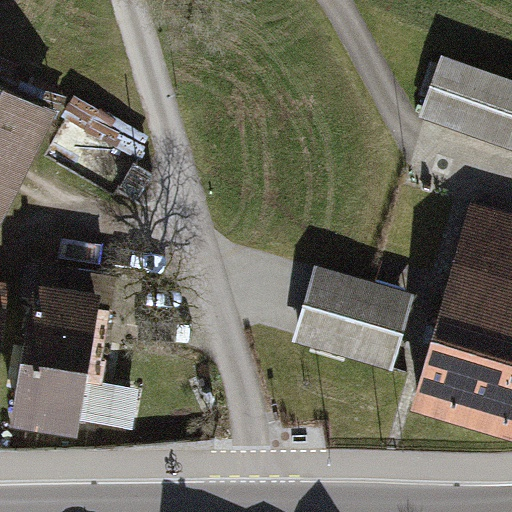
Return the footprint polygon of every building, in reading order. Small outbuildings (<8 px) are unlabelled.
[(511,83),(443,61),(424,118),(511,148),(511,83)] [(0,68),(0,206),(56,95),(0,68)] [(511,217),(471,206),(414,411),(511,438),(511,217)] [(11,411),(77,420),(99,280),(34,270),(11,411)] [(406,312),(371,301),(355,352),(390,363),(406,312)] [(97,380),(93,418),(137,423),(141,385),(97,380)]
